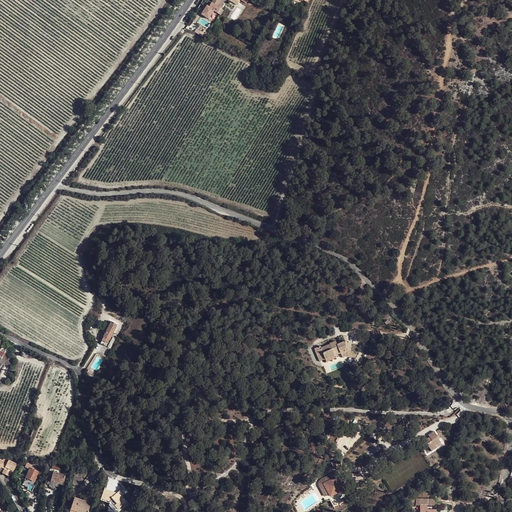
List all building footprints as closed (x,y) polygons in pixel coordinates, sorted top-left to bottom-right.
[(217,6),(212,2),(209,6),(207,5),(201,13),(208,18),(214,10),(220,14),(223,10),(220,8),(217,6)] [(195,32),(200,35),(206,38),(206,36),(205,36),(206,34),(197,29),(195,32)] [(113,332),(117,325),(117,324),(111,322),(100,343),(106,346),(113,332)] [(325,359),(326,362),(336,358),(335,356),(345,351),(350,352),(351,342),(345,342),(337,345),(336,341),(329,344),(330,344),(320,348),(325,359)] [(11,350),(2,346),(0,350),(9,354),(11,350)] [(325,359),(320,348),(320,346),(314,348),(319,361),(325,359)] [(9,354),(0,350),(0,362),(5,365),(9,357),(10,355),(9,354)] [(14,360),(9,357),(5,365),(11,367),(14,360)] [(436,436),(437,436),(434,431),(428,435),(429,437),(420,443),(424,448),(428,446),(432,451),(437,448),(436,446),(441,442),(438,439),(436,436)] [(366,451),(370,457),(380,449),(376,444),(366,451)] [(13,463),(5,459),(4,462),(0,460),(0,473),(5,476),(8,470),(9,471),(13,463)] [(27,464),(19,479),(26,482),(30,484),(32,480),(30,479),(35,471),(28,468),(30,465),(27,464)] [(62,475),(50,472),(48,481),(60,484),(62,475)] [(332,481),(332,479),(324,484),(330,496),(329,497),(333,506),(352,496),(346,484),(344,485),(339,475),(334,478),(335,479),(332,481)] [(102,489),(99,498),(109,501),(116,509),(124,501),(117,493),(115,494),(114,493),(102,489)] [(65,509),(74,511),(82,511),(86,502),(69,497),(65,509)] [(114,510),(116,509),(109,501),(108,503),(114,510)]
